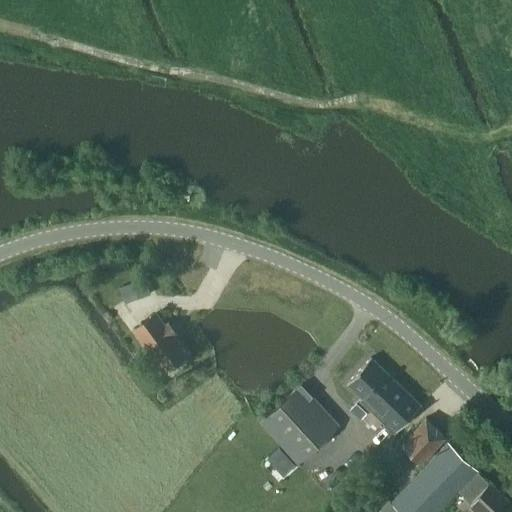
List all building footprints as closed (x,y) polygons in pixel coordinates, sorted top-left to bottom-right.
[(165,369),(186,354),(156,314),(136,329),(165,369)] [(372,357),(348,383),(363,397),(360,400),(395,432),(421,404),(372,357)] [(299,462),(340,425),(301,383),(261,421),(299,462)] [(421,462),(446,437),(426,417),(401,442),(421,462)] [(476,471),(477,470),(448,442),(392,502),(390,500),(378,511),(436,511),(458,490),(471,502),(470,503),(479,511),(511,511),(511,502),(490,482),(489,483),(476,471)] [(296,465),(279,447),(267,458),(283,476),(296,465)]
